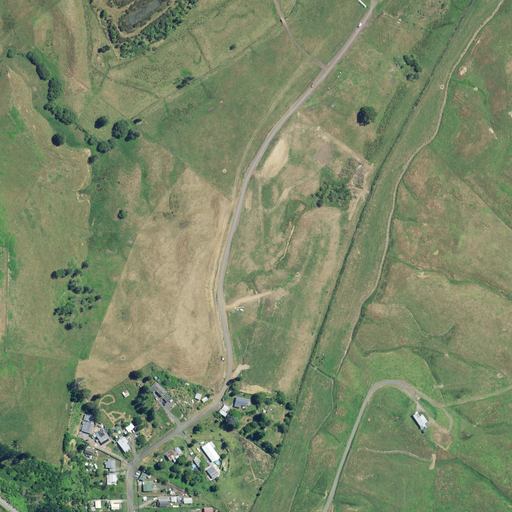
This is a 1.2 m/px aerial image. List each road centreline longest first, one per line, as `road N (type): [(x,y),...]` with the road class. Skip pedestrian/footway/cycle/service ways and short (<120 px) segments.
road 1 (track): [(371,8),(249,171),(220,280),(229,370),(211,408)]
road 2 (unclassified): [(211,408),(136,458),(130,511)]
